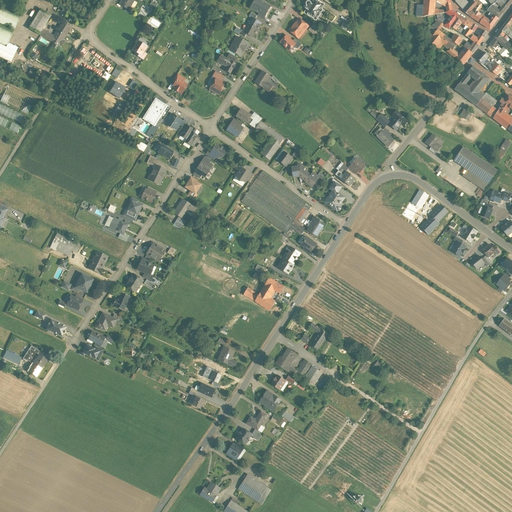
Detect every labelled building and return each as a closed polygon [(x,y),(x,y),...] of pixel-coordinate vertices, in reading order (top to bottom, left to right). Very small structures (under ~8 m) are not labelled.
[(134,1),(132,0),(122,0),(120,4),(126,8),(128,10),(134,1)] [(270,6),(260,0),(260,1),(258,0),(255,0),(253,3),(255,4),(252,9),(250,8),(259,13),(265,16),(264,16),(270,6)] [(316,0),(314,0),(312,5),(311,4),(310,2),(309,2),(307,2),(306,3),(307,5),(308,6),(307,8),(304,6),(304,7),(307,9),(305,13),(315,19),(315,18),(318,14),(319,15),(319,14),(317,13),(321,7),(323,8),(325,5),(316,0)] [(429,0),(423,0),(423,17),(427,16),(433,15),(435,1),(429,0)] [(493,4),(487,11),(490,12),(492,14),(496,9),(501,3),(498,0),(497,0),(494,4),(493,4)] [(468,3),(461,8),(460,8),(464,12),(470,6),(468,3)] [(470,6),(464,12),(468,15),(470,12),(474,7),(471,4),(470,6)] [(480,4),(478,7),(478,8),(475,12),(474,12),(474,13),(471,17),(476,21),(477,14),(479,16),(482,12),(488,15),(489,13),(490,12),(487,11),(480,4)] [(496,9),(492,14),(498,18),(507,8),(504,5),(502,8),(499,11),(496,9)] [(323,8),(321,7),(317,13),(319,14),(319,15),(318,14),(315,18),(318,20),(321,16),(326,19),(330,13),(323,8)] [(20,18),(0,8),(0,22),(14,30),(20,18)] [(30,20),(29,20),(25,26),(29,28),(40,11),(37,9),(30,20)] [(40,11),(29,28),(39,35),(43,29),(45,25),(43,24),(49,14),(40,9),(40,11)] [(336,16),(330,13),(326,19),(330,22),(331,21),(332,21),(336,16)] [(465,18),(459,15),(456,19),(451,27),(456,30),(458,26),(459,26),(465,18)] [(452,16),(448,22),(445,26),(449,29),(451,27),(456,19),(452,16)] [(448,22),(442,17),(440,21),(445,26),(448,22)] [(255,19),(252,18),(248,25),(257,30),(261,23),(255,19)] [(489,22),(484,19),(481,24),(490,30),(496,21),(492,18),(490,21),(489,21),(489,22)] [(299,19),(289,30),(298,38),(308,26),(299,19)] [(467,20),(464,25),(470,28),(473,24),(467,20)] [(70,28),(62,23),(53,36),(50,41),(50,42),(59,47),(60,46),(61,47),(64,41),(63,40),(70,28)] [(313,24),(308,30),(313,34),(318,28),(313,24)] [(477,26),(473,24),(470,28),(469,29),(472,31),(473,32),(475,30),(477,26)] [(257,30),(248,25),(244,32),(246,33),(253,37),(257,30)] [(511,32),(504,26),(500,31),(504,34),(508,37),(511,39),(511,32)] [(13,33),(0,27),(0,43),(7,47),(13,33)] [(428,42),(437,31),(430,27),(422,37),(428,42)] [(469,29),(467,28),(465,31),(462,34),(466,36),(467,38),(470,34),(472,31),(469,29)] [(487,33),(481,29),(479,33),(478,35),(480,36),(483,38),(487,33)] [(448,38),(437,30),(437,31),(428,42),(438,50),(443,44),(448,38)] [(500,31),(495,38),(498,42),(504,47),(506,49),(509,46),(505,41),(508,37),(504,34),(500,31)] [(47,32),(44,37),(50,41),(53,36),(47,32)] [(477,40),(470,34),(467,38),(475,43),(479,46),(483,38),(480,36),(477,40)] [(462,40),(455,35),(451,40),(457,44),(458,45),(458,46),(459,44),(461,41),(462,40)] [(248,43),(236,36),(233,42),(236,44),(231,51),(241,56),(248,43)] [(286,36),(280,42),(289,50),(294,45),(295,44),(292,41),(286,36)] [(302,44),(295,38),(292,41),(295,44),(294,45),(297,49),(302,44)] [(451,40),(448,38),(443,44),(449,48),(446,51),(449,54),(452,50),(457,44),(451,40)] [(495,38),(490,45),(493,48),(498,42),(495,38)] [(148,47),(138,41),(132,50),(138,55),(141,50),(144,52),(148,47)] [(472,45),(471,46),(466,44),(465,44),(464,47),(469,51),(473,54),(479,46),(475,43),(473,46),(472,45)] [(506,49),(504,47),(498,53),(503,58),(508,52),(506,49)] [(138,55),(137,56),(143,60),(147,54),(144,52),(141,50),(138,55)] [(459,56),(452,50),(449,54),(456,59),(459,56)] [(29,55),(34,60),(38,56),(33,51),(29,55)] [(467,53),(464,51),(462,54),(461,54),(459,56),(456,59),(463,65),(473,54),(469,51),(467,53)] [(484,52),(478,60),(486,67),(490,63),(486,59),(489,57),(484,52)] [(229,53),(226,58),(234,63),(237,57),(229,53)] [(226,58),(224,57),(221,64),(227,67),(225,71),(230,73),(233,69),(234,69),(236,66),(235,65),(236,64),(234,63),(226,58)] [(493,66),(490,70),(496,75),(501,68),(497,65),(496,64),(493,66)] [(483,74),(473,66),(468,73),(470,75),(476,80),(478,81),(479,79),(483,74)] [(112,74),(117,77),(120,72),(115,69),(112,74)] [(223,75),(215,71),(212,76),(216,78),(220,80),(223,75)] [(262,71),(255,82),(269,92),(273,86),(267,82),(270,77),(267,75),(267,74),(262,71)] [(483,74),(479,79),(485,83),(487,80),(489,78),(483,74)] [(185,79),(180,76),(175,83),(175,82),(172,87),(175,89),(175,90),(178,92),(178,91),(181,93),(185,89),(186,88),(187,87),(186,86),(187,85),(183,82),(185,79)] [(220,80),(216,78),(210,89),(219,94),(225,83),(220,80)] [(476,80),(470,88),(477,93),(480,90),(485,83),(479,79),(478,81),(476,80)] [(138,84),(132,80),(129,85),(134,89),(138,84)] [(109,92),(120,99),(127,88),(116,81),(109,92)] [(465,84),(461,81),(455,89),(477,106),(482,100),(475,95),(477,93),(470,88),(465,85),(465,84)] [(35,99),(8,86),(4,95),(0,92),(0,126),(17,134),(35,99)] [(477,93),(475,95),(482,100),(485,94),(480,90),(477,93)] [(498,110),(496,113),(503,117),(504,114),(509,108),(511,102),(511,97),(508,95),(505,101),(503,104),(498,110)] [(166,106),(156,99),(143,118),(154,125),(159,117),(166,106)] [(492,107),(482,100),(477,106),(487,114),(492,107)] [(498,110),(493,106),(492,107),(487,114),(508,130),(511,124),(511,120),(504,114),(503,117),(496,113),(498,110)] [(251,116),(241,109),(236,116),(246,123),(247,123),(250,117),(251,116)] [(472,115),(464,109),(460,115),(465,118),(468,121),(472,115)] [(395,118),(389,124),(396,130),(401,124),(403,126),(408,121),(397,111),(392,116),(395,118)] [(262,118),(255,112),(251,116),(250,117),(253,119),(254,118),(260,122),(262,118)] [(181,120),(172,114),(169,118),(166,123),(176,129),(179,124),(181,120)] [(389,122),(381,114),(376,119),(384,127),(389,122)] [(159,117),(154,125),(158,128),(162,122),(163,120),(159,117)] [(253,119),(250,124),(255,128),(260,122),(254,118),(253,119)] [(285,137),(262,118),(260,122),(272,130),(283,139),(285,137)] [(240,126),(232,121),(227,130),(237,137),(237,136),(236,135),(241,128),(243,128),(240,126)] [(272,130),(260,122),(255,128),(255,129),(267,138),(271,141),(261,154),(269,160),(283,139),(272,130)] [(192,129),(187,126),(186,126),(182,132),(180,135),(186,139),(191,132),(193,129),(192,129)] [(383,130),(380,133),(378,131),(375,134),(388,147),(394,141),(389,136),(391,134),(389,132),(387,134),(383,130)] [(191,132),(186,139),(184,142),(191,146),(197,135),(194,133),(191,132)] [(433,133),(429,139),(429,138),(426,142),(432,146),(433,147),(434,147),(437,142),(440,138),(433,133)] [(505,152),(510,142),(506,140),(501,150),(505,152)] [(136,147),(143,152),(147,146),(139,141),(136,147)] [(152,145),(149,143),(144,151),(151,155),(153,151),(151,150),(150,148),(152,145)] [(226,150),(216,143),(211,151),(215,154),(217,154),(219,155),(219,156),(221,157),(223,157),(225,154),(224,152),(226,150)] [(173,152),(162,145),(157,152),(169,159),(173,152)] [(298,148),(292,155),(296,157),(301,150),(298,148)] [(497,171),(463,148),(454,160),(467,169),(488,183),(497,171)] [(211,151),(209,150),(206,155),(213,159),(214,157),(214,156),(215,154),(211,151)] [(292,158),(283,152),(278,160),(286,166),(292,158)] [(157,158),(150,155),(147,163),(153,166),(157,158)] [(322,166),(325,161),(320,157),(316,163),(322,166)] [(174,158),(171,165),(176,167),(179,160),(174,158)] [(357,159),(351,165),(358,171),(359,172),(365,166),(357,159)] [(208,163),(203,160),(199,165),(209,171),(212,166),(209,163),(208,163)] [(166,170),(155,165),(151,173),(154,174),(150,181),(159,185),(166,170)] [(209,171),(199,165),(196,171),(201,174),(201,175),(205,177),(209,171)] [(358,171),(351,165),(348,168),(355,174),(358,171)] [(310,175),(300,167),(292,169),(293,177),(299,176),(306,181),(310,176),(310,175)] [(346,171),(341,167),(338,171),(344,175),(341,179),(349,186),(355,179),(346,171)] [(241,168),(235,176),(238,178),(239,181),(242,180),(245,182),(247,180),(248,178),(246,177),(249,173),(248,172),(241,168)] [(488,183),(467,169),(463,176),(484,190),(488,183)] [(311,206),(262,171),(259,175),(303,207),(308,211),(311,206)] [(344,175),(338,171),(335,174),(341,179),(344,175)] [(324,176),(319,173),(316,177),(318,179),(316,181),(319,183),(324,176)] [(310,176),(306,181),(305,182),(311,186),(315,181),(316,181),(318,179),(316,177),(311,174),(310,175),(310,176)] [(303,207),(259,175),(249,188),(293,220),(295,218),(303,207)] [(201,185),(195,181),(191,179),(190,181),(185,187),(191,191),(196,194),(201,185)] [(341,187),(334,182),(330,188),(333,190),(337,193),(341,187)] [(147,190),(145,189),(142,197),(152,202),(155,194),(147,190)] [(292,221),(249,190),(241,201),(284,232),(292,221)] [(337,193),(333,190),(325,202),(337,211),(337,210),(338,210),(339,210),(340,209),(340,208),(340,207),(340,206),(339,205),(344,198),(337,193)] [(420,190),(416,197),(424,202),(428,196),(420,190)] [(196,194),(191,191),(187,196),(194,200),(197,194),(196,194)] [(503,194),(493,191),(490,199),(500,203),(501,199),(503,194)] [(504,192),(503,194),(501,199),(507,201),(510,194),(504,192)] [(420,208),(424,202),(416,197),(412,203),(419,207),(420,208)] [(197,208),(182,199),(173,213),(179,216),(178,217),(182,220),(188,211),(193,214),(197,208)] [(137,204),(132,202),(128,210),(136,214),(138,211),(140,206),(137,204)] [(410,202),(406,208),(415,213),(419,207),(412,203),(410,202)] [(107,210),(113,213),(116,207),(110,204),(107,210)] [(440,205),(435,210),(442,217),(448,212),(440,205)] [(485,207),(484,206),(480,216),(489,219),(492,210),(491,209),(485,207)] [(303,207),(295,218),(301,222),(309,211),(308,211),(303,207)] [(411,220),(415,213),(406,208),(402,214),(411,220)] [(136,214),(128,210),(126,214),(134,218),(136,214)] [(437,222),(442,217),(435,210),(430,215),(431,217),(437,222)] [(315,217),(314,216),(310,223),(311,223),(307,230),(307,231),(308,232),(316,237),(325,224),(321,221),(315,217)] [(182,220),(178,217),(176,221),(183,226),(185,222),(182,220)] [(431,217),(426,222),(433,229),(439,224),(437,222),(431,217)] [(295,218),(293,220),(292,221),(284,232),(283,234),(288,238),(291,233),(294,235),(296,232),(301,235),(304,230),(307,232),(308,232),(307,231),(307,230),(300,226),(302,223),(301,222),(295,218)] [(128,225),(120,221),(117,227),(115,231),(123,235),(128,225)] [(511,223),(510,221),(506,224),(504,225),(501,228),(504,231),(504,233),(505,234),(506,235),(507,236),(511,231),(511,223)] [(428,234),(433,229),(426,222),(421,227),(428,234)] [(469,227),(468,227),(467,229),(466,229),(464,230),(463,232),(464,234),(462,236),(463,237),(471,242),(477,232),(469,227)] [(81,244),(57,233),(53,241),(72,250),(77,252),(81,244)] [(287,238),(281,234),(277,239),(283,243),(287,238)] [(316,244),(307,238),(305,241),(303,241),(301,244),(304,247),(311,251),(312,250),(312,249),(311,248),(312,247),(314,246),(316,244)] [(72,250),(53,241),(50,248),(69,257),(72,250)] [(461,244),(458,242),(452,252),(460,257),(462,253),(463,253),(465,250),(464,250),(466,247),(461,244)] [(165,250),(153,243),(146,254),(158,261),(165,250)] [(489,244),(482,250),(487,255),(488,257),(495,252),(491,248),(489,244)] [(495,245),(491,248),(495,252),(497,255),(500,252),(495,245)] [(171,247),(167,253),(173,256),(177,250),(171,247)] [(300,253),(291,247),(288,251),(287,251),(283,258),(293,264),(300,253)] [(108,257),(97,252),(94,257),(96,258),(93,265),(91,264),(90,268),(93,269),(93,270),(99,273),(101,269),(102,269),(108,257)] [(478,255),(471,261),(473,264),(472,265),(474,267),(475,267),(477,269),(484,263),(481,259),(478,255)] [(484,257),(481,259),(484,263),(487,266),(490,264),(488,262),(484,257)] [(293,264),(283,258),(277,267),(288,274),(294,265),(293,264)] [(511,262),(508,258),(501,266),(511,274),(511,262)] [(67,263),(61,260),(58,266),(64,269),(67,263)] [(147,263),(141,260),(142,260),(137,270),(145,273),(149,275),(149,274),(153,276),(150,274),(153,266),(147,263)] [(263,267),(257,264),(254,270),(260,273),(263,267)] [(149,275),(145,273),(143,277),(147,279),(150,282),(153,276),(149,274),(149,275)] [(93,280),(82,274),(76,287),(79,289),(87,293),(89,288),(89,287),(90,284),(91,285),(93,280)] [(143,280),(133,274),(125,286),(135,292),(143,280)] [(511,279),(505,274),(502,277),(509,282),(511,279)] [(502,277),(496,285),(499,287),(503,290),(505,291),(511,283),(509,282),(502,277)] [(284,287),(269,278),(260,292),(270,298),(275,291),(280,294),(284,287)] [(150,282),(147,279),(144,284),(153,290),(156,285),(150,282)] [(71,285),(64,281),(61,287),(68,291),(71,285)] [(259,295),(247,288),(243,294),(255,301),(259,295)] [(130,297),(121,292),(119,296),(128,301),(130,297)] [(270,298),(260,292),(259,295),(255,301),(269,311),(275,301),(270,298)] [(75,298),(71,296),(68,301),(70,302),(68,305),(69,306),(69,307),(71,307),(72,307),(77,310),(79,306),(78,305),(79,303),(80,303),(81,303),(82,301),(75,298)] [(128,301),(119,296),(117,301),(115,300),(113,305),(115,306),(114,307),(124,311),(128,301)] [(46,315),(40,312),(37,318),(43,320),(46,315)] [(113,318),(103,313),(101,317),(99,322),(99,321),(97,322),(95,325),(96,327),(99,329),(101,328),(105,330),(107,325),(113,328),(116,321),(117,320),(113,318)] [(123,318),(114,314),(113,318),(117,320),(116,321),(121,324),(123,318)] [(511,326),(511,324),(504,319),(499,326),(508,333),(511,326)] [(65,327),(51,320),(47,329),(48,331),(50,331),(51,331),(61,336),(65,327)] [(321,330),(317,327),(314,331),(318,334),(310,346),(317,350),(319,348),(320,346),(325,339),(328,334),(321,329),(321,330)] [(105,338),(92,332),(89,339),(96,342),(101,345),(105,338)] [(310,338),(304,335),(301,340),(306,343),(310,338)] [(94,349),(86,345),(84,349),(83,353),(85,354),(95,359),(97,355),(97,356),(97,355),(98,353),(99,352),(94,350),(94,349)] [(47,360),(39,355),(37,354),(39,351),(31,346),(24,359),(34,364),(41,368),(47,360)] [(100,348),(95,346),(94,349),(94,350),(99,352),(98,353),(101,354),(103,350),(100,348)] [(224,347),(218,360),(234,367),(236,362),(231,359),(235,351),(224,347)] [(289,349),(284,357),(282,356),(277,364),(287,371),(290,366),(298,354),(289,349)] [(486,355),(480,350),(478,354),(483,358),(486,355)] [(22,358),(7,351),(3,358),(18,365),(22,358)] [(298,371),(294,376),(303,381),(313,366),(314,365),(305,359),(298,371)] [(41,368),(34,364),(28,372),(36,377),(41,368)] [(207,369),(202,366),(199,372),(198,374),(203,377),(205,373),(207,369)] [(298,371),(290,366),(287,371),(294,376),(298,371)] [(313,366),(303,381),(313,388),(324,373),(313,366)] [(221,375),(214,372),(212,376),(210,380),(217,383),(221,375)] [(286,381),(279,376),(273,385),(281,390),(286,381)] [(297,381),(290,377),(287,380),(294,385),(297,381)] [(201,383),(198,391),(211,397),(215,390),(201,383)] [(267,393),(261,403),(272,410),(276,403),(279,405),(282,401),(275,396),(275,398),(267,393)] [(193,405),(200,409),(204,400),(196,397),(193,405)] [(256,420),(251,417),(247,424),(256,429),(258,431),(268,416),(262,412),(256,420)] [(294,418),(286,412),(283,417),(291,423),(294,418)] [(252,434),(244,429),(241,432),(239,435),(239,436),(237,439),(245,444),(251,436),(252,434)] [(258,431),(256,429),(253,434),(252,434),(251,436),(259,441),(263,434),(258,431)] [(236,446),(233,444),(228,451),(229,451),(227,454),(232,458),(234,455),(237,457),(242,450),(235,446),(236,446)] [(267,487),(247,474),(243,482),(262,495),(267,488),(267,487)] [(262,495),(243,482),(238,489),(258,502),(261,497),(262,495)] [(220,489),(211,483),(205,492),(203,491),(200,495),(212,502),(220,489)] [(262,495),(261,497),(265,499),(271,490),(267,488),(262,495)] [(363,502),(364,500),(363,498),(362,497),(361,496),(359,495),(357,496),(356,497),(355,498),(355,500),(355,502),(356,503),(357,504),(359,505),(361,504),(362,503),(363,502)] [(248,511),(236,504),(230,501),(224,511),(248,511)]
